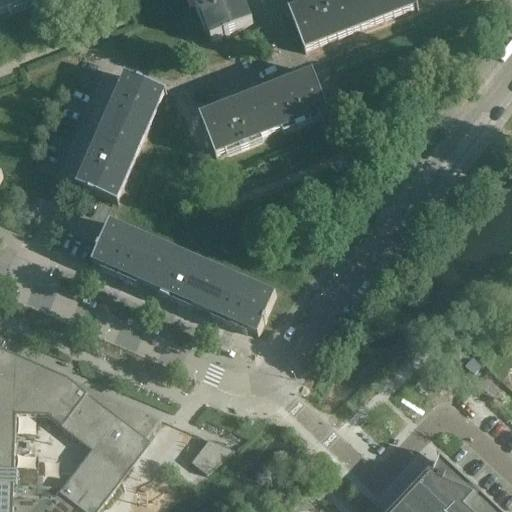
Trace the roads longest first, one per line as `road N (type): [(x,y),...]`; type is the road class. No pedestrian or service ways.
road 1 (residential): [(20,292),(235,384),(267,381),(511,72)]
road 2 (residential): [(37,254),(248,349)]
road 3 (residential): [(37,254),(112,74)]
road 4 (residential): [(193,106),(283,70),(260,11)]
